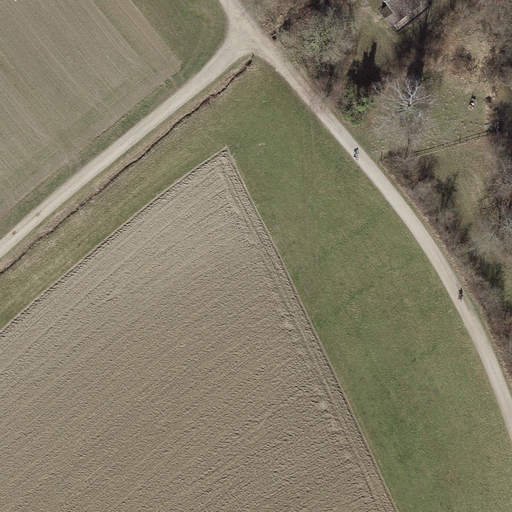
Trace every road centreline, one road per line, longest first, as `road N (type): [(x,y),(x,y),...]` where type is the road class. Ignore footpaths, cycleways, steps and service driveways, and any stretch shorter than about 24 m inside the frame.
road 1 (track): [(511,426),(482,344),(428,243),(229,0)]
road 2 (track): [(253,32),(0,256)]
